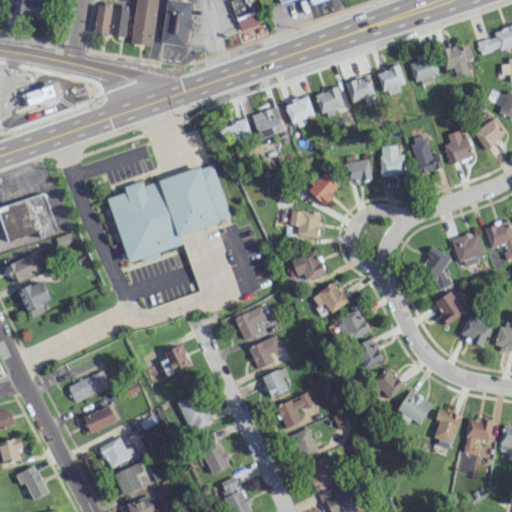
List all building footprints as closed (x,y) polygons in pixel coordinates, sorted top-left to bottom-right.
[(43,16),(44,0),(19,0),(18,15),(43,16)] [(136,0),(130,42),(151,45),(157,0),(136,0)] [(165,0),(160,42),(186,46),(192,2),(178,0),(165,0)] [(230,0),(229,1),(240,30),(258,23),(249,0),(230,0)] [(97,2),(93,32),(107,34),(111,4),(97,2)] [(112,5),(110,35),(124,36),(127,7),(112,5)] [(511,44),(511,24),(492,31),(494,35),(476,41),(480,55),(511,44)] [(452,66),(456,76),(470,70),(459,43),(438,51),(446,68),(452,66)] [(438,76),(430,53),(408,61),(416,84),(438,76)] [(500,63),(500,73),(508,73),(509,82),(511,81),(511,57),(507,57),(507,63),(500,63)] [(388,94),(403,91),(399,66),(376,70),(380,88),(386,87),(388,94)] [(344,82),(351,101),(374,94),(368,75),(344,82)] [(18,86),(25,106),(26,105),(28,107),(60,96),(54,80),(42,84),(40,78),(30,81),(31,82),(18,86)] [(344,107),(337,86),(315,93),(322,114),(344,107)] [(505,94),(490,88),(486,99),(500,105),(497,112),(511,118),(511,91),(507,89),(505,94)] [(284,103),(289,122),(313,115),(307,96),(284,103)] [(260,138),(284,130),(276,106),(251,114),(260,138)] [(484,148),(505,134),(493,117),(472,131),(484,148)] [(250,135),(243,118),(219,128),(226,145),(250,135)] [(449,142),(442,144),(449,163),(472,155),(462,128),(446,134),(449,142)] [(428,155),(424,134),(410,136),(417,171),(441,166),(438,153),(428,155)] [(396,154),(396,144),(379,145),(380,175),(404,173),(403,153),(396,154)] [(371,176),(366,157),(342,164),(346,182),(371,176)] [(106,198),(211,161),(231,215),(181,236),(183,244),(129,262),(106,198)] [(339,186),(324,172),(307,189),(322,203),(339,186)] [(0,221),(0,206),(43,192),(56,231),(39,237),(37,231),(7,241),(0,221)] [(296,234),(315,237),(319,214),(290,209),(288,224),(297,225),(296,234)] [(490,247),(503,242),(506,250),(502,252),(505,259),(511,256),(511,234),(507,220),(483,228),(490,247)] [(450,238),(457,262),(465,259),(466,264),(479,261),(477,254),(483,252),(477,233),(467,236),(466,233),(450,238)] [(450,278),(440,272),(449,257),(432,246),(417,269),(445,286),(450,278)] [(324,272),(315,249),(290,258),(296,275),(303,272),(305,279),(324,272)] [(45,268),(38,250),(4,265),(11,282),(45,268)] [(43,311),(40,304),(50,299),(41,279),(17,290),(29,317),(43,311)] [(311,293),(317,306),(324,302),(328,311),(346,303),(336,282),(311,293)] [(432,302),(447,323),(464,310),(450,289),(432,302)] [(265,319),(261,306),(234,315),(241,338),(257,333),(254,322),(265,319)] [(345,340),(368,331),(358,310),(336,319),(345,340)] [(459,335),(482,344),(490,322),(467,313),(459,335)] [(504,326),(497,325),(494,348),(511,350),(511,324),(505,324),(504,326)] [(280,347),(275,335),(247,346),(257,370),(273,363),(268,352),(280,347)] [(363,367),(381,359),(371,337),(353,346),(363,367)] [(181,344),(165,350),(172,371),(189,366),(181,344)] [(159,360),(165,375),(172,372),(166,357),(159,360)] [(286,375),(283,366),(261,376),(270,396),(287,389),(282,376),(286,375)] [(376,392),(380,389),(389,398),(403,383),(386,367),(369,386),(376,392)] [(73,400),(109,386),(103,370),(67,384),(73,400)] [(396,408),(418,423),(431,404),(409,389),(396,408)] [(285,427),(300,421),(294,407),(300,404),(303,411),(313,406),(307,391),(291,397),(292,398),(276,405),(285,427)] [(177,400),(187,430),(209,422),(199,392),(177,400)] [(82,415),(89,432),(115,422),(109,405),(82,415)] [(0,409),(0,428),(14,426),(10,408),(0,409)] [(450,448),(459,414),(437,408),(434,419),(439,420),(432,444),(450,448)] [(474,453),(476,439),(489,440),(491,420),(467,417),(463,452),(474,453)] [(497,449),(508,452),(510,445),(511,445),(511,424),(503,423),(497,449)] [(317,449),(306,426),(289,434),(300,457),(317,449)] [(20,459),(17,448),(22,446),(19,436),(0,441),(0,453),(2,463),(20,459)] [(135,455),(131,445),(124,448),(119,437),(99,445),(107,467),(135,455)] [(210,473),(228,467),(220,444),(202,450),(210,473)] [(336,476),(327,454),(305,463),(314,485),(336,476)] [(121,494),(141,487),(135,473),(143,471),(139,462),(113,472),(121,494)] [(15,473),(19,484),(25,482),(31,499),(46,494),(35,465),(15,473)] [(245,511),(250,510),(235,475),(217,483),(230,511),(245,511)] [(330,511),(340,511),(358,504),(348,481),(322,494),(330,511)] [(129,511),(154,511),(150,495),(126,502),(129,511)]
